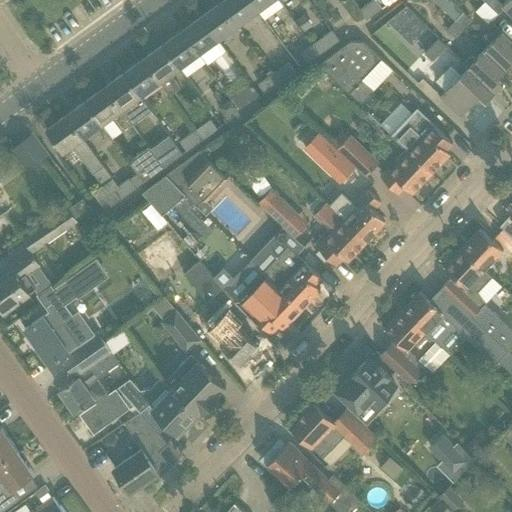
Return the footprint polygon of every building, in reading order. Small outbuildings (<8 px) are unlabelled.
[(249,0),(221,0),(220,1),(238,25),(257,11),(249,0)] [(271,0),(249,0),(257,11),(271,0)] [(386,4),(383,0),(373,0),(361,10),(367,19),(386,4)] [(451,0),(433,0),(455,20),(463,28),(469,23),(471,20),(463,12),(451,0)] [(485,0),(499,13),(504,7),(496,0),(485,0)] [(511,0),(506,0),(503,4),(511,13),(511,0)] [(238,25),(220,1),(201,15),(218,39),(238,25)] [(304,14),(296,20),(304,31),(312,25),(304,14)] [(201,15),(182,29),(199,53),(218,39),(201,15)] [(463,28),(455,20),(447,29),(455,37),(463,28)] [(494,38),(484,48),(506,69),(511,61),(511,41),(497,27),(489,34),(494,38)] [(182,29),(162,43),(180,67),(199,53),(182,29)] [(332,30),(317,41),(324,51),(339,40),(332,30)] [(437,37),(423,53),(431,60),(446,45),(437,37)] [(351,40),(319,64),(360,104),(374,90),(393,70),(381,59),(364,41),(351,40)] [(324,51),(317,41),(302,53),(309,62),(324,51)] [(180,67),(162,43),(143,58),(160,82),(170,95),(180,87),(170,74),(180,67)] [(470,54),(463,62),(495,92),(503,83),(497,77),(506,69),(484,48),(475,58),(470,54)] [(160,82),(143,58),(123,72),(141,96),(160,82)] [(273,72),(281,83),(296,71),(289,61),(273,72)] [(460,73),(439,95),(461,116),(480,95),(486,101),(495,92),(463,62),(456,70),(460,73)] [(123,72),(104,86),(132,124),(151,111),(141,96),(123,72)] [(281,83),(273,72),(258,84),(265,94),(281,83)] [(104,86),(85,100),(103,124),(113,138),(122,131),(132,124),(104,86)] [(254,96),(238,108),(246,118),(261,106),(254,96)] [(85,100),(65,114),(83,139),(103,124),(85,100)] [(246,118),(238,108),(223,119),(230,129),(246,118)] [(431,172),(450,152),(446,149),(452,142),(416,108),(391,135),(405,148),(431,172)] [(83,139),(65,114),(46,129),(63,153),(73,145),(93,173),(103,166),(83,139)] [(196,131),(202,139),(217,128),(211,120),(196,131)] [(202,139),(196,131),(181,142),(187,150),(202,139)] [(12,148),(27,169),(48,154),(33,133),(12,148)] [(319,133),(305,148),(340,181),(354,166),(319,133)] [(367,175),(379,162),(350,134),(338,148),(367,175)] [(172,148),(157,159),(163,167),(178,157),(182,154),(176,145),(172,148)] [(157,159),(148,146),(128,160),(137,173),(143,182),(163,167),(157,159)] [(396,158),(400,163),(392,172),(388,168),(380,176),(393,189),(401,181),(412,192),(431,172),(405,148),(396,158)] [(228,179),(207,159),(199,151),(166,175),(191,199),(197,205),(204,198),(207,201),(228,179)] [(137,173),(118,187),(114,190),(120,199),(143,182),(137,173)] [(166,175),(142,192),(162,215),(185,195),(166,175)] [(114,190),(118,187),(111,178),(93,193),(105,210),(120,199),(114,190)] [(295,237),(309,223),(272,188),(258,202),(295,237)] [(342,192),(330,205),(345,220),(366,240),(385,220),(373,209),(381,202),(368,189),(359,198),(363,201),(358,207),(342,192)] [(511,194),(503,204),(511,213),(511,194)] [(72,206),(79,215),(88,208),(82,199),(72,206)] [(327,202),(315,215),(329,229),(315,244),(337,264),(344,257),(347,260),(366,240),(345,220),(330,205),(327,202)] [(68,207),(22,238),(32,252),(77,222),(74,218),(79,215),(72,206),(71,205),(68,207)] [(480,228),(462,247),(485,269),(503,250),(480,228)] [(511,234),(505,228),(496,237),(511,252),(511,234)] [(138,253),(161,282),(190,259),(167,230),(138,253)] [(251,260),(250,261),(251,262),(251,261),(262,272),(263,271),(301,308),(320,288),(317,285),(322,279),(297,255),(275,234),(251,260)] [(451,279),(442,288),(458,303),(472,316),(486,302),(502,286),(492,277),(485,270),(485,269),(462,247),(444,266),(454,276),(451,279)] [(39,264),(30,252),(0,273),(0,275),(1,277),(0,278),(0,305),(4,311),(36,287),(26,274),(39,264)] [(67,279),(64,282),(70,290),(74,296),(75,298),(108,275),(96,258),(67,279)] [(184,273),(207,301),(222,288),(199,260),(184,273)] [(262,272),(237,299),(272,332),(279,324),(282,328),(301,308),(263,271),(262,272)] [(49,311),(24,329),(30,337),(50,365),(60,358),(76,347),(82,357),(104,341),(105,340),(101,333),(99,331),(81,343),(66,322),(74,316),(64,302),(60,297),(51,284),(38,294),(37,295),(49,311)] [(442,288),(431,301),(454,322),(453,323),(474,343),(477,339),(499,360),(501,358),(509,350),(472,316),(458,303),(442,288)] [(421,291),(403,310),(436,342),(453,323),(454,322),(431,301),(421,291)] [(165,295),(152,306),(164,320),(176,309),(165,295)] [(201,339),(176,309),(164,320),(162,321),(187,351),(201,339)] [(384,329),(393,337),(396,340),(382,355),(411,382),(443,349),(436,342),(403,310),(384,329)] [(238,325),(220,343),(229,352),(232,355),(241,363),(253,350),(259,344),(255,341),(238,325)] [(105,340),(82,357),(90,368),(59,389),(75,412),(94,399),(96,402),(108,394),(97,378),(119,362),(112,353),(114,352),(105,340)] [(511,369),(511,353),(509,350),(501,358),(499,360),(511,371),(511,369)] [(191,353),(164,381),(197,414),(201,410),(203,412),(217,398),(215,395),(224,386),(199,362),(200,361),(191,353)] [(348,379),(335,392),(358,414),(373,397),(379,403),(396,385),(387,377),(388,375),(378,365),(377,366),(376,365),(375,365),(368,358),(351,376),(348,379)] [(141,390),(130,378),(118,387),(140,411),(141,412),(149,404),(153,408),(152,408),(178,433),(187,425),(189,427),(199,416),(197,414),(164,381),(160,378),(151,387),(141,390)] [(108,394),(96,402),(80,414),(94,433),(129,408),(115,388),(108,394)] [(313,404),(291,427),(306,440),(323,457),(343,436),(352,444),(362,453),(376,437),(361,422),(346,409),(333,422),(313,404)] [(140,450),(114,468),(131,491),(142,483),(159,472),(158,472),(167,462),(160,452),(169,444),(159,433),(141,412),(140,411),(134,415),(124,422),(142,448),(140,450)] [(511,425),(502,435),(511,445),(511,425)] [(1,426),(0,426),(0,462),(17,450),(1,426)] [(117,427),(96,441),(97,442),(106,455),(127,441),(117,427)] [(442,435),(430,446),(442,459),(436,465),(453,482),(473,459),(457,442),(452,446),(442,435)] [(474,437),(466,446),(474,454),(482,445),(474,437)] [(280,439),(261,459),(291,486),(283,495),(295,506),(312,487),(328,502),(338,511),(352,511),(362,502),(334,475),(330,479),(301,452),(289,441),(285,445),(280,439)] [(0,511),(22,497),(15,487),(31,476),(34,474),(17,450),(0,462),(0,474),(4,479),(0,481),(0,511)] [(439,496),(454,511),(464,500),(449,485),(439,496)] [(39,498),(48,491),(44,486),(35,492),(39,498)] [(301,511),(295,506),(283,495),(281,493),(270,504),(278,511),(301,511)] [(455,511),(454,511),(439,496),(438,497),(440,498),(429,509),(432,511),(455,511)] [(53,497),(31,511),(64,511),(60,505),(59,506),(53,497)] [(244,511),(235,503),(234,504),(236,505),(229,511),(244,511)]
